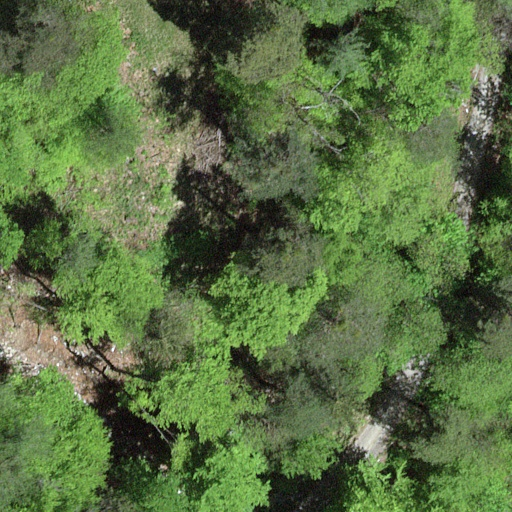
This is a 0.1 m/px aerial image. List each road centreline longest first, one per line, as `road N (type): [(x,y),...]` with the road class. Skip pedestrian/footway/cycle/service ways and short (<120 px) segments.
road 1 (track): [(309,511),(370,457),(436,311),(456,222)]
road 2 (track): [(499,0),(456,222)]
